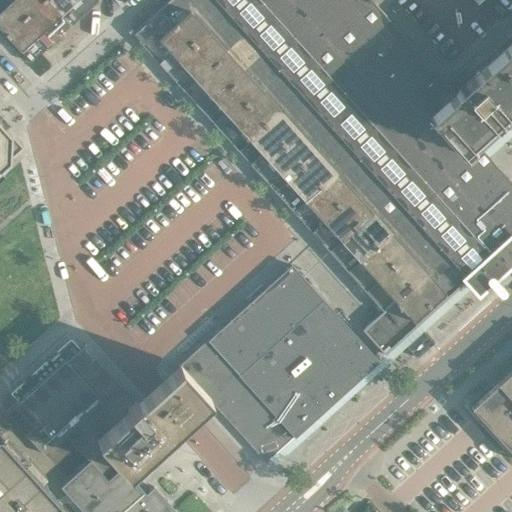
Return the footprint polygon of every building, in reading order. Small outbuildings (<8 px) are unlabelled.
[(0,0),(0,28),(30,62),(31,61),(31,60),(43,49),(44,49),(51,43),(11,0),(0,0)] [(11,0),(51,43),(51,42),(59,35),(71,25),(48,0),(11,0)] [(48,0),(71,25),(71,24),(84,13),(91,6),(85,0),(48,0)] [(175,23),(146,49),(147,50),(158,62),(165,70),(228,12),(217,0),(166,0),(160,6),(175,23)] [(217,0),(228,12),(247,32),(265,52),(283,72),(284,73),(283,73),(300,92),(300,91),(301,92),(302,93),(318,112),(319,112),(320,113),(337,132),(338,133),(355,152),(356,153),(373,172),(374,173),(374,174),(391,192),(392,193),(393,193),(392,194),(399,202),(400,201),(410,213),(446,253),(452,259),(464,272),(465,274),(469,278),(491,257),(494,254),(511,238),(511,182),(490,158),(487,156),(482,150),(496,137),(511,123),(511,103),(459,151),(428,117),(455,92),(427,61),(390,20),(375,3),(371,0),(217,0)] [(160,6),(131,33),(146,49),(175,23),(160,6)] [(228,12),(165,70),(177,82),(176,82),(183,90),(247,32),(228,12)] [(247,32),(183,90),(191,98),(210,81),(220,92),(265,52),(247,32)] [(511,40),(503,49),(511,58),(511,40)] [(455,92),(428,117),(459,151),(511,103),(511,58),(503,49),(474,76),(473,75),(472,76),(468,72),(468,71),(455,83),(459,87),(458,88),(459,89),(455,92)] [(210,81),(191,98),(195,102),(194,102),(201,110),(202,110),(213,122),(219,130),(283,72),(265,52),(220,92),(210,81)] [(283,72),(219,130),(220,130),(231,142),(231,143),(237,150),(262,128),(301,92),(300,91),(300,92),(283,73),(284,73),(283,72)] [(262,128),(237,150),(238,150),(249,162),(249,163),(255,170),(256,170),(267,182),(267,183),(274,190),(297,169),(337,132),(320,113),(319,112),(318,112),(302,93),(301,92),(262,128)] [(0,157),(20,139),(0,117),(0,157)] [(297,169),(274,190),(285,203),(292,210),(356,153),(355,152),(338,133),(337,132),(297,169)] [(356,153),(292,210),(292,211),(292,210),(304,223),(303,223),(310,230),(374,173),(373,172),(356,153)] [(374,173),(310,230),(310,231),(311,230),(322,243),(321,243),(328,250),(392,193),(391,192),(374,174),(374,173)] [(392,193),(328,250),(328,251),(329,250),(340,263),(346,270),(366,253),(410,213),(400,201),(399,202),(392,194),(393,193),(392,193)] [(366,253),(346,270),(347,271),(347,270),(358,283),(365,290),(365,291),(373,299),(376,303),(382,310),(383,311),(409,286),(446,253),(410,213),(366,253)] [(382,310),(361,329),(384,354),(405,335),(418,324),(414,320),(428,308),(431,311),(469,278),(465,274),(464,272),(452,259),(446,253),(409,286),(383,311),(382,310)] [(208,337),(177,365),(178,365),(208,398),(265,462),(296,434),(295,433),(364,371),(363,369),(374,359),(376,361),(377,361),(290,264),(209,338),(208,337)] [(410,343),(420,355),(434,342),(424,331),(410,343)] [(64,432),(100,400),(92,391),(84,383),(75,373),(93,358),(82,347),(65,362),(64,361),(19,402),(37,423),(26,433),(43,452),(65,433),(64,432)] [(84,383),(101,367),(93,358),(75,373),(84,383)] [(108,409),(100,400),(64,432),(65,433),(89,460),(107,479),(121,467),(126,472),(126,471),(127,471),(181,423),(208,398),(178,365),(150,390),(137,402),(135,400),(133,403),(116,418),(108,409)] [(84,383),(92,391),(109,376),(101,367),(84,383)] [(511,369),(470,407),(511,453),(511,369)] [(100,400),(117,385),(109,376),(92,391),(100,400)] [(125,394),(117,385),(100,400),(108,409),(125,394)] [(116,418),(133,403),(125,394),(108,409),(116,418)] [(8,413),(26,433),(37,423),(19,402),(8,413)] [(126,472),(127,471),(126,471),(126,472),(121,467),(107,479),(89,460),(60,486),(82,511),(45,511),(59,499),(0,433),(0,511),(176,511),(153,486),(145,493),(126,472)]
